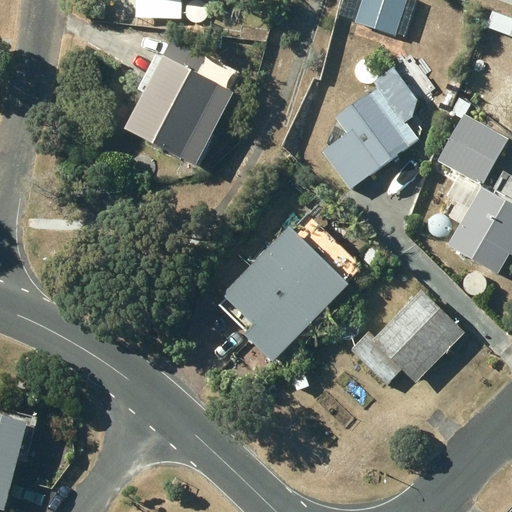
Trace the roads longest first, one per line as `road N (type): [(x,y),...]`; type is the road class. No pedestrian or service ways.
road 1 (residential): [(0,216),(43,0)]
road 2 (residential): [(172,399),(0,290)]
road 3 (residential): [(302,511),(172,399)]
road 4 (residential): [(511,391),(393,511)]
road 5 (residential): [(75,511),(172,399)]
